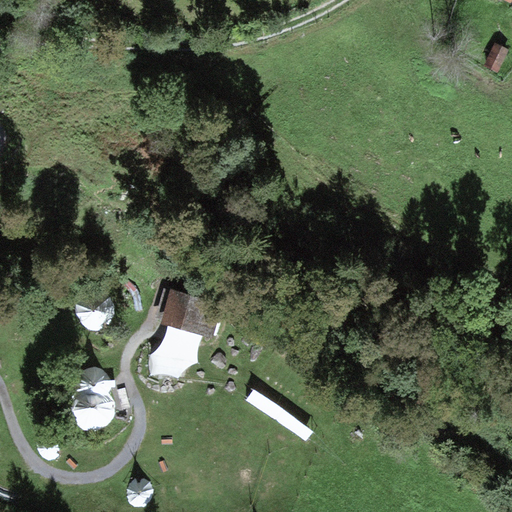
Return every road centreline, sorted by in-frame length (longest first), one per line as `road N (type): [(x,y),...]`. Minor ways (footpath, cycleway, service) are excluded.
road 1 (track): [(340,0),(275,29),(186,46),(0,38)]
road 2 (track): [(144,328),(126,359),(139,430),(121,461),(102,472),(84,478),(31,459),(0,387)]
